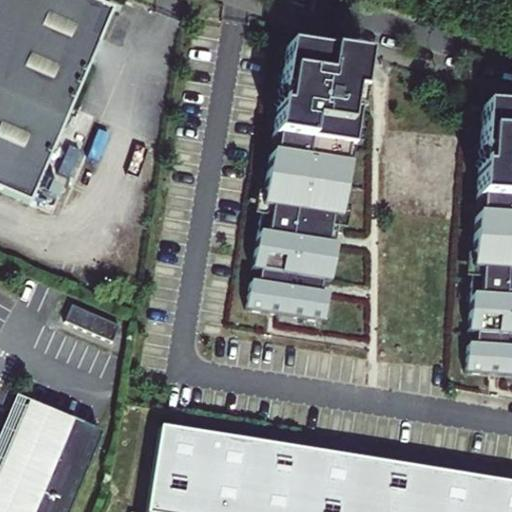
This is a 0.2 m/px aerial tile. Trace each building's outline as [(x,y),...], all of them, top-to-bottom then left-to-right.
[(0,0),(0,199),(21,208),(108,15),(73,0),(0,0)] [(353,66),(287,55),(246,319),(282,325),(324,332),(331,289),(340,233),(366,68),(353,66)] [(511,117),(483,115),(479,172),(466,382),(511,385),(511,117)] [(123,335),(75,314),(69,329),(117,350),(123,335)] [(0,511),(68,511),(102,432),(29,402),(0,463),(0,511)] [(143,511),(511,511),(511,489),(157,432),(143,511)]
